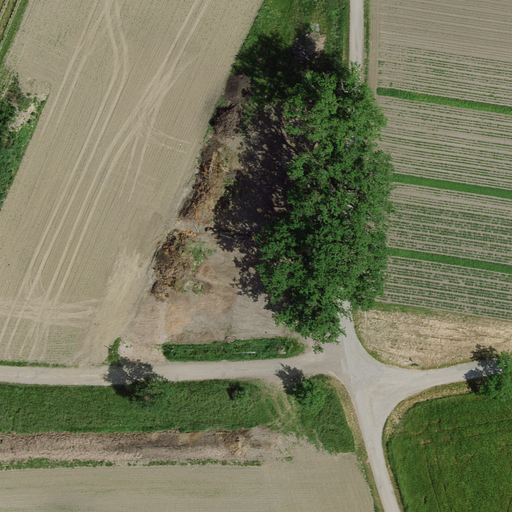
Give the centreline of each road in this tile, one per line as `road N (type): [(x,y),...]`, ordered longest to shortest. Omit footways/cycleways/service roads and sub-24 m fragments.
road 1 (track): [(358,0),(343,263),(348,329),(393,511)]
road 2 (track): [(0,373),(298,368),(355,354)]
road 3 (unclassified): [(361,387),(511,366)]
